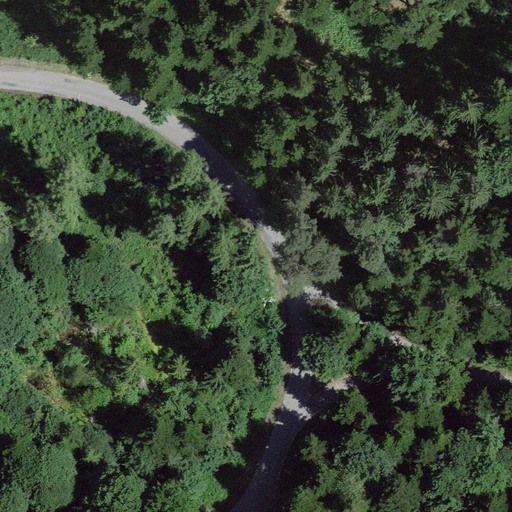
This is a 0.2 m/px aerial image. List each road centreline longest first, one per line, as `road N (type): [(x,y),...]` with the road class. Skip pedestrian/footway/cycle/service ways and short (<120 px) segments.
road 1 (unclassified): [(292,260),(218,168),(171,127),(101,94),(0,75)]
road 2 (unclassified): [(292,260),(339,306),(425,367)]
road 3 (unclassified): [(286,429),(302,341),(292,260)]
road 4 (unclassified): [(286,429),(342,390),(425,367)]
